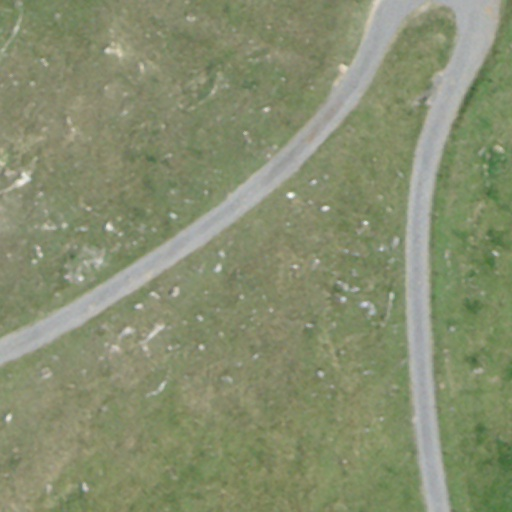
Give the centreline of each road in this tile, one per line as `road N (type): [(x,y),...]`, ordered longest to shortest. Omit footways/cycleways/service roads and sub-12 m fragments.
road 1 (unclassified): [(0,347),(245,195),(307,139),(356,76),(395,0)]
road 2 (unclassified): [(467,0),(471,46),(436,119),(422,211),(422,339),(440,511)]
